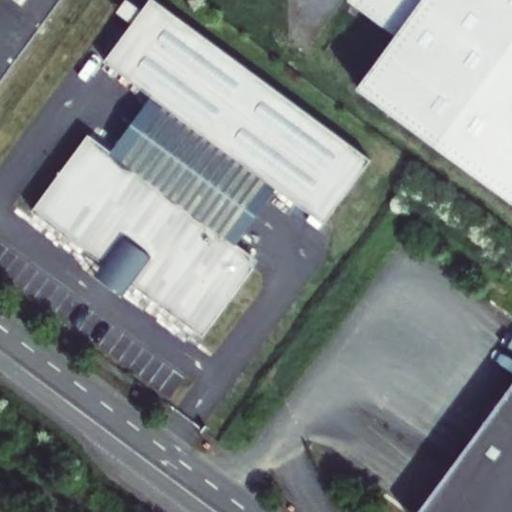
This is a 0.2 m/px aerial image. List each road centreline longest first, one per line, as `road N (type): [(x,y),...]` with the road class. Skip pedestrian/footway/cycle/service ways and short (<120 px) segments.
road 1 (unclassified): [(257,511),(0,323)]
road 2 (unclassified): [(0,364),(200,511)]
